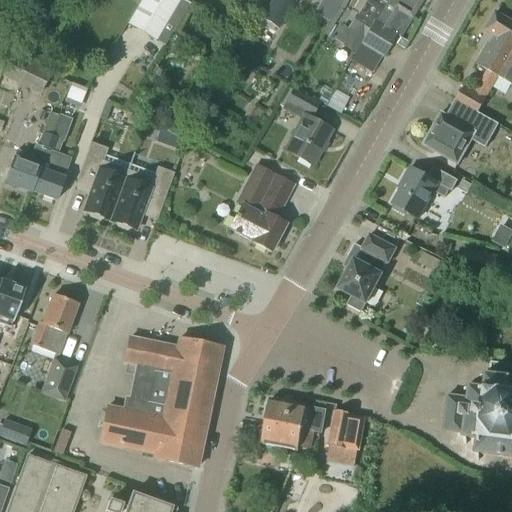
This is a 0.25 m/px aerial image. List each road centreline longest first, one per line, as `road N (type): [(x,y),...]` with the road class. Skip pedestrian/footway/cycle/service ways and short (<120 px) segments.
road 1 (residential): [(266,333),(454,0)]
road 2 (residential): [(0,236),(266,333)]
road 3 (residential): [(204,511),(237,381),(266,333)]
